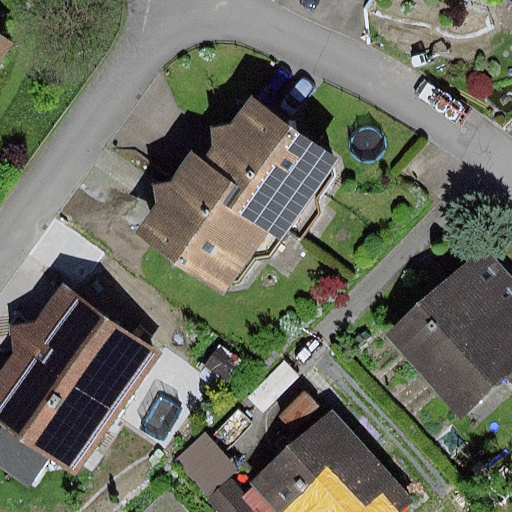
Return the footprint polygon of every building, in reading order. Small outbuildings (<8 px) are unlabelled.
[(0,28),(0,76),(22,43),(0,28)] [(234,150),(226,161),(256,183),(241,204),(280,232),(293,240),(351,160),(268,100),(250,126),(230,130),(234,150)] [(171,207),(152,233),(235,294),(280,232),(241,204),(256,183),(226,161),(212,151),(189,184),(168,187),(171,207)] [(511,278),(494,256),(391,336),(462,426),(511,387),(511,278)] [(71,289),(0,387),(0,411),(86,473),(168,358),(71,289)] [(341,410),(258,483),(283,511),(407,511),(421,500),(341,410)] [(243,471),(210,433),(176,462),(210,500),(234,480),(243,471)] [(260,511),(234,480),(210,500),(219,511),(260,511)]
